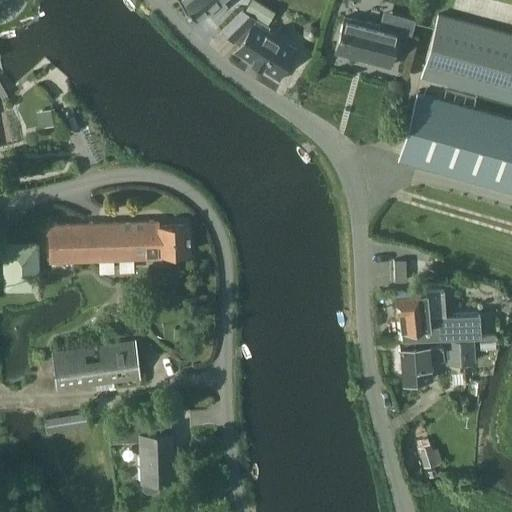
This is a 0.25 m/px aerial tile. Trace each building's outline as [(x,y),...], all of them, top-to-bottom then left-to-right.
[(177,0),(193,19),(205,10),(210,16),(224,5),(219,0),(177,0)] [(249,0),(245,9),(267,22),(275,11),(257,0),(249,0)] [(264,29),(267,25),(240,8),(221,27),(238,44),(234,50),(251,60),(250,61),(259,66),(260,66),(265,69),(264,70),(278,79),(288,63),(284,60),(293,46),(264,29)] [(511,100),(511,33),(437,13),(419,74),(511,100)] [(387,65),(396,30),(343,15),(333,51),(387,65)] [(400,22),(398,31),(410,34),(414,21),(405,18),(400,22)] [(304,34),(310,38),(315,35),(316,28),(310,25),(304,28),(304,34)] [(398,157),(397,159),(413,163),(511,190),(511,122),(415,95),(398,155),(398,157)] [(0,147),(14,145),(5,99),(1,100),(0,98),(0,147)] [(158,251),(188,251),(188,222),(157,223),(157,219),(48,222),(49,259),(158,256),(158,251)] [(3,242),(5,290),(40,289),(39,241),(3,242)] [(405,256),(394,258),(397,277),(408,275),(405,256)] [(400,339),(478,334),(476,312),(444,314),(442,288),(426,290),(426,289),(394,291),(395,310),(398,310),(400,339)] [(474,360),(473,339),(445,339),(446,361),(474,360)] [(58,386),(136,376),(132,341),(53,352),(58,386)] [(429,358),(441,357),(440,343),(399,346),(401,379),(430,377),(429,358)] [(48,431),(89,425),(87,412),(46,417),(48,431)] [(122,422),(106,424),(108,440),(108,441),(139,440),(140,480),(142,480),(142,487),(146,490),(156,490),(159,486),(159,480),(171,479),(169,412),(123,413),(124,422),(122,422)] [(429,464),(434,462),(429,444),(418,447),(417,448),(422,466),(429,464)]
